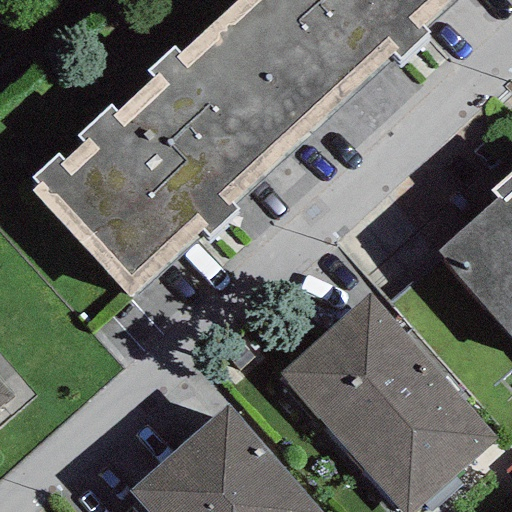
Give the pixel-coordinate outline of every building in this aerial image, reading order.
[(237,0),(212,23),(306,134),(392,55),(398,60),(428,33),(422,27),(450,0),(237,0)] [(231,204),(306,134),(212,23),(178,53),(173,46),(146,71),(152,78),(116,112),(110,105),(76,137),(82,143),(63,160),(57,154),(30,178),(37,186),(31,192),(128,298),(201,230),(206,237),(237,210),(231,204)] [(511,172),(491,191),(497,198),(437,252),(511,340),(511,172)] [(413,511),(496,440),(369,294),(279,374),(398,511),(413,511)] [(0,406),(11,397),(0,383),(0,406)] [(317,511),(225,405),(128,491),(146,511),(317,511)]
